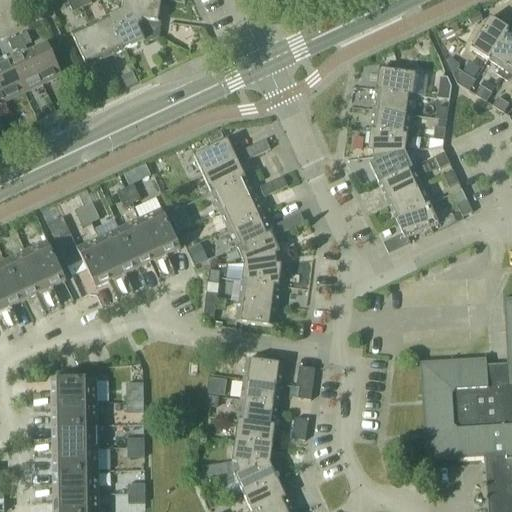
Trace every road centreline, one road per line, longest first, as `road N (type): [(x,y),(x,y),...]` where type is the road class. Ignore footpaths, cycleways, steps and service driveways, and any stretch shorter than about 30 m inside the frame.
road 1 (residential): [(0,355),(54,333),(83,334),(136,309),(168,331),(336,351)]
road 2 (tertiary): [(264,62),(0,186)]
road 3 (residential): [(346,268),(348,247),(264,62)]
road 4 (residential): [(346,268),(376,270),(457,232),(511,229)]
road 5 (residential): [(360,491),(342,450),(348,373),(336,351)]
road 6 (tertiary): [(395,0),(264,62)]
road 7 (residential): [(17,511),(16,431),(0,395)]
